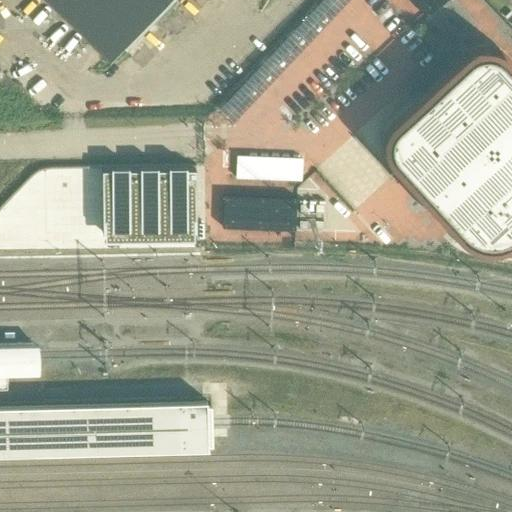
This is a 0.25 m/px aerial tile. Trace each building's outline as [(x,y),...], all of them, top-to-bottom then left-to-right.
[(46,0),(108,59),(165,0),(46,0)] [(410,0),(427,18),(433,12),(446,0),(410,0)] [(461,228),(465,231),(468,234),(469,234),(473,237),(477,238),(478,238),(483,239),(487,240),(488,240),(492,240),(497,240),(502,241),(503,241),(511,240),(511,70),(508,67),(502,60),(501,59),(497,55),(491,53),(491,52),(485,51),(479,52),(473,54),(469,57),(468,58),(464,61),(428,94),(404,116),(396,124),(393,128),(390,134),(389,140),(390,146),(392,151),(395,156),(396,157),(410,172),(432,196),(444,209),(454,220),(461,228)] [(0,79),(0,95),(13,82),(5,74),(0,79)] [(237,152),(237,175),(303,177),(303,154),(237,152)] [(100,231),(98,231),(98,239),(193,239),(193,176),(185,176),(185,173),(164,173),(164,176),(156,176),(156,173),(135,173),(135,176),(127,176),(127,173),(107,172),(107,179),(100,179),(100,231)] [(296,198),(223,194),(222,227),(230,227),(295,230),(295,229),(295,228),(296,206),(296,198)] [(0,386),(6,386),(6,374),(38,373),(37,358),(37,356),(37,343),(0,343),(0,386)] [(160,400),(0,404),(0,452),(206,448),(207,448),(207,443),(211,443),(211,441),(211,425),(211,423),(210,403),(206,403),(206,399),(160,400)]
